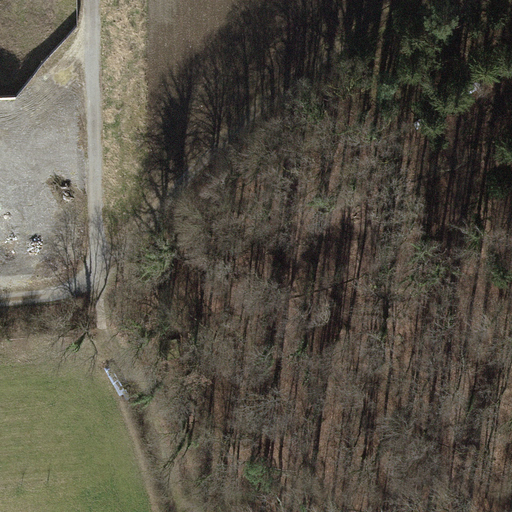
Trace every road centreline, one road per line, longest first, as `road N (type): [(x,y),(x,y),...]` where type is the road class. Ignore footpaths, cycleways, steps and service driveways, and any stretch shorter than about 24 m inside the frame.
road 1 (track): [(0,301),(74,283),(291,72),(382,10),(431,0)]
road 2 (track): [(94,0),(98,260)]
road 3 (track): [(174,511),(130,395),(59,288)]
